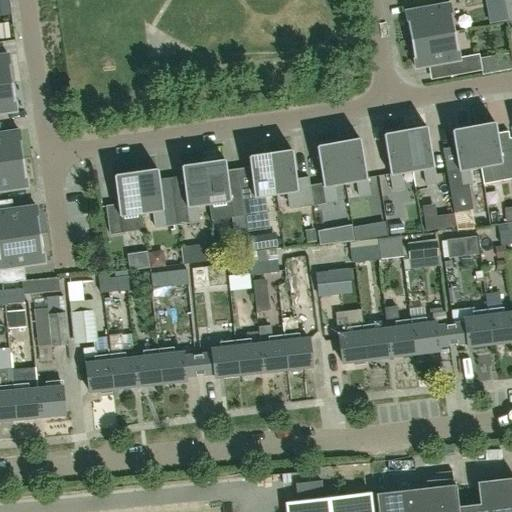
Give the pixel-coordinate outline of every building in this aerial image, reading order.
[(0,0),(0,16),(9,15),(6,0),(0,0)] [(404,12),(410,40),(454,32),(449,4),(404,12)] [(454,32),(410,40),(415,68),(449,62),(452,77),(481,71),(481,70),(486,69),(488,65),(487,57),(483,55),(478,55),(478,54),(458,58),(454,32)] [(0,56),(0,84),(11,83),(7,55),(0,56)] [(11,83),(0,84),(0,113),(15,111),(11,83)] [(494,122),(472,126),(480,166),(491,164),(494,180),(494,181),(505,179),(494,122)] [(426,126),(404,130),(411,170),(423,168),(426,184),(425,184),(426,185),(436,183),(426,126)] [(480,166),(472,126),(451,130),(458,170),(446,172),(453,213),(472,210),(468,186),(471,185),(471,184),(468,168),(480,166)] [(411,170),(404,130),(382,134),(392,191),(403,189),(402,188),(399,172),(411,170)] [(0,133),(0,162),(22,159),(18,131),(0,133)] [(359,138),(337,142),(344,182),(356,180),(359,196),(359,197),(369,195),(359,138)] [(344,182),(337,142),(315,146),(325,203),(336,201),(336,200),(333,184),(344,182)] [(292,150),(270,153),(276,193),(288,192),(290,207),(290,208),(313,205),(308,177),(296,179),(292,150)] [(252,185),(241,187),(244,215),(247,232),(269,229),(266,212),(267,212),(267,210),(264,195),(276,193),(270,153),(248,156),(250,168),(252,185)] [(22,159),(0,162),(0,191),(26,188),(22,159)] [(233,216),(244,215),(241,187),(240,187),(229,189),(226,170),(225,159),(203,163),(208,203),(211,219),(222,218),(233,216)] [(181,166),(182,176),(185,195),(173,197),(177,224),(199,221),(199,220),(197,204),(208,203),(203,163),(181,166)] [(157,170),(135,173),(140,213),(152,211),(154,228),(177,225),(177,224),(173,197),(161,198),(157,170)] [(140,213),(135,173),(113,176),(117,205),(105,207),(109,235),(131,231),(129,215),(140,213)] [(440,229),(437,203),(419,206),(423,232),(440,229)] [(35,207),(0,211),(0,240),(39,235),(35,207)] [(500,246),(511,244),(511,229),(499,231),(500,246)] [(0,269),(43,263),(39,235),(0,240),(0,269)] [(442,240),(443,248),(445,261),(479,256),(476,236),(442,240)] [(352,264),(381,260),(402,257),(399,237),(378,240),(377,238),(348,242),(352,264)] [(436,241),(406,244),(408,264),(427,262),(428,268),(439,266),(436,241)] [(215,260),(215,258),(213,243),(180,247),(182,264),(215,260)] [(246,255),(247,261),(249,276),(278,273),(277,258),(275,249),(256,251),(257,254),(246,255)] [(307,254),(295,256),(298,277),(310,275),(307,254)] [(350,293),(348,271),(347,269),(316,272),(318,297),(350,293)] [(185,270),(146,274),(149,292),(187,288),(185,270)] [(199,272),(200,283),(227,282),(226,270),(199,272)] [(127,276),(106,278),(105,272),(97,273),(98,279),(100,294),(129,290),(127,276)] [(58,279),(22,282),(0,283),(0,285),(1,290),(0,290),(0,304),(14,304),(24,303),(23,295),(59,292),(58,279)] [(34,309),(33,310),(37,346),(50,345),(50,347),(68,345),(62,297),(33,300),(34,309)] [(69,303),(71,317),(70,317),(73,345),(97,342),(92,300),(69,303)] [(414,353),(410,321),(398,323),(396,307),(383,308),(385,319),(386,331),(390,356),(414,353)] [(490,343),(511,340),(511,321),(511,315),(502,316),(501,309),(486,311),(490,343)] [(490,343),(486,311),(472,313),(473,319),(462,320),(462,322),(453,323),(453,325),(456,344),(456,345),(465,344),(466,346),(490,343)] [(423,315),(423,319),(410,321),(414,353),(440,349),(439,347),(448,346),(448,345),(456,344),(453,325),(447,325),(445,312),(423,315)] [(294,319),(294,321),(282,323),(284,337),(283,337),(287,369),(311,366),(308,339),(306,317),(294,319)] [(341,364),(366,360),(361,328),(347,330),(345,318),(334,320),(341,364)] [(283,337),(270,339),(268,326),(257,327),(258,331),(257,331),(262,372),(287,369),(283,337)] [(361,328),(366,360),(390,356),(386,331),(376,332),(375,326),(361,328)] [(262,372),(257,331),(246,332),(247,341),(234,342),(238,375),(262,372)] [(210,351),(210,353),(201,354),(201,355),(197,356),(198,358),(199,375),(203,374),(204,375),(213,374),(214,378),(238,375),(234,342),(221,344),(222,349),(210,351)] [(143,349),(133,350),(137,386),(161,383),(157,351),(144,353),(143,349)] [(111,393),(111,389),(113,389),(109,357),(108,357),(107,350),(95,351),(96,358),(95,358),(95,357),(85,358),(85,365),(88,392),(99,390),(99,394),(111,393)] [(123,355),(109,357),(113,389),(137,386),(133,350),(123,351),(123,355)] [(171,350),(157,351),(161,383),(186,380),(186,379),(196,378),(196,376),(197,376),(199,375),(198,358),(195,358),(194,358),(194,356),(183,357),(183,354),(174,355),(172,355),(171,350)] [(26,386),(12,387),(15,419),(39,417),(37,390),(36,390),(35,381),(25,382),(26,386)] [(45,389),(37,390),(39,417),(64,414),(61,382),(44,384),(45,389)] [(0,420),(15,419),(12,387),(0,388),(0,420)] [(511,511),(511,477),(476,482),(478,504),(458,506),(455,484),(375,493),(377,511),(511,511)] [(286,511),(371,511),(370,493),(285,503),(286,511)]
